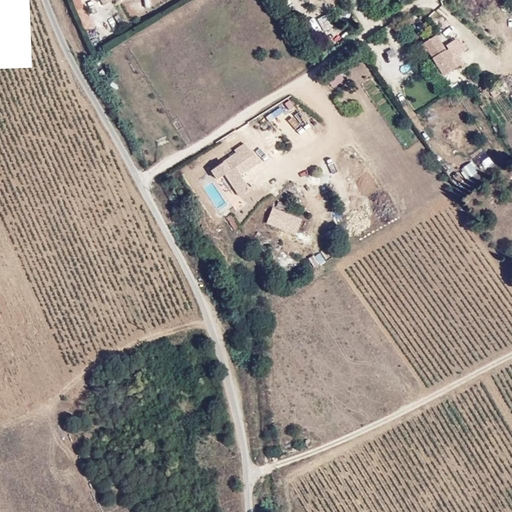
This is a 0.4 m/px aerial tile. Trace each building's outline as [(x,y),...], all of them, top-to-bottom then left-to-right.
[(78,0),(70,0),(74,11),(81,9),(78,0)] [(328,15),(317,17),(321,34),(332,31),(328,15)] [(441,47),(438,43),(425,53),(435,67),(448,58),(441,47)] [(457,72),(448,58),(435,67),(445,82),(457,72)] [(442,98),(448,95),(444,90),(439,94),(442,98)] [(511,99),(502,93),(496,103),(511,112),(511,99)] [(238,155),(244,165),(252,160),(238,137),(227,144),(229,147),(203,163),(209,173),(219,168),(235,191),(244,185),(235,172),(228,162),(238,155)] [(235,172),(244,165),(238,155),(228,162),(235,172)] [(486,168),(494,164),(489,156),(481,161),(486,168)] [(468,180),(479,170),(470,160),(459,170),(468,180)] [(349,183),(342,171),(331,178),(338,189),(349,183)] [(203,188),(220,210),(226,205),(214,190),(218,187),(213,180),(203,188)] [(265,205),(262,216),(288,225),(292,215),(284,212),(286,205),(280,205),(281,199),(270,197),(267,206),(265,205)]
